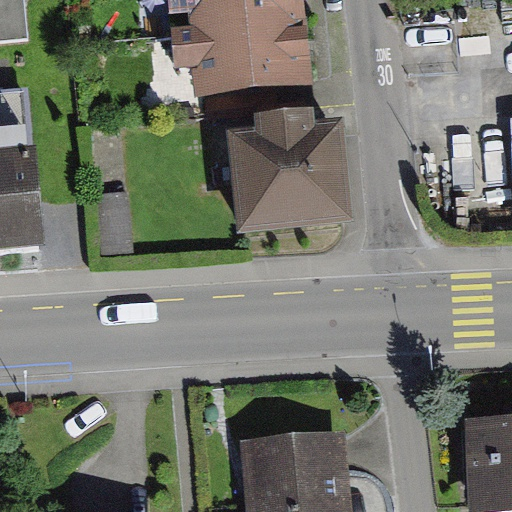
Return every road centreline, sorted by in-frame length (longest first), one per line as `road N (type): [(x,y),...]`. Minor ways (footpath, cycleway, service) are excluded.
road 1 (secondary): [(0,345),(396,318)]
road 2 (residential): [(369,0),(396,318)]
road 3 (residential): [(396,318),(418,511)]
